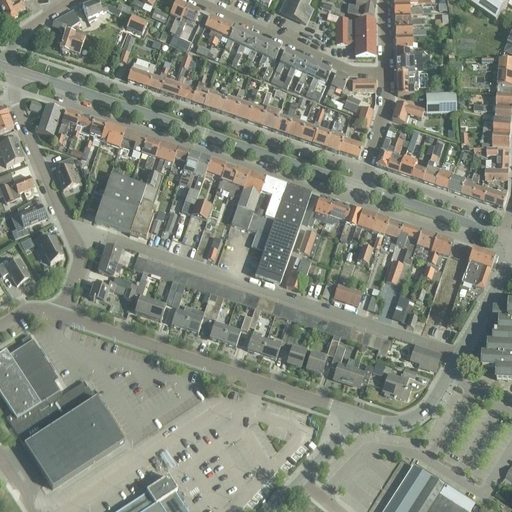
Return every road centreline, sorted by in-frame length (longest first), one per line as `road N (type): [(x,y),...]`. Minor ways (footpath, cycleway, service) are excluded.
road 1 (residential): [(458,353),(102,236),(72,239)]
road 2 (residential): [(62,86),(67,106),(355,202)]
road 3 (residential): [(364,172),(82,76),(62,86)]
road 4 (tertiary): [(62,86),(360,187)]
road 5 (residential): [(358,415),(60,315)]
road 6 (residential): [(384,73),(350,71),(189,0)]
road 7 (residential): [(72,239),(14,105),(10,70)]
road 8 (residential): [(358,415),(382,424),(424,411),(458,353)]
road 9 (residential): [(471,224),(475,209),(364,172)]
road 10 (residential): [(355,202),(462,238),(471,224)]
